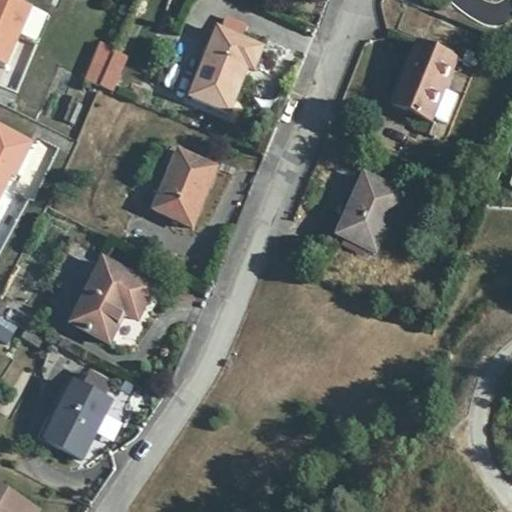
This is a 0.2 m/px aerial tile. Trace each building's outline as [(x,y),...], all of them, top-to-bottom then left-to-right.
[(0,0),(0,67),(5,70),(18,37),(30,10),(2,0),(0,0)] [(44,16),(30,10),(18,37),(33,43),(44,16)] [(226,20),(219,34),(239,41),(245,27),(226,20)] [(219,34),(216,32),(190,98),(229,114),(247,70),(252,73),(261,49),(239,41),(219,34)] [(100,45),(85,81),(96,87),(111,50),(100,45)] [(393,107),(431,123),(433,118),(444,91),(456,62),(417,45),(393,107)] [(114,55),(107,72),(118,77),(125,59),(114,55)] [(107,72),(99,89),(111,94),(118,77),(107,72)] [(444,91),(433,118),(446,123),(457,97),(444,91)] [(0,125),(0,205),(31,139),(0,125)] [(176,155),(152,211),(192,228),(215,172),(176,155)] [(365,250),(375,254),(376,254),(390,224),(402,196),(363,179),(336,236),(346,241),(365,250)] [(414,202),(402,196),(390,224),(401,230),(414,202)] [(365,250),(346,241),(342,249),(362,258),(365,250)] [(109,345),(125,316),(130,308),(142,314),(154,291),(101,266),(71,326),(109,345)] [(130,308),(125,316),(138,322),(142,314),(130,308)] [(0,339),(9,344),(17,326),(0,317),(0,339)] [(109,393),(112,381),(87,374),(84,386),(109,393)] [(73,386),(43,442),(82,461),(111,404),(73,386)] [(37,511),(0,490),(0,511),(37,511)]
